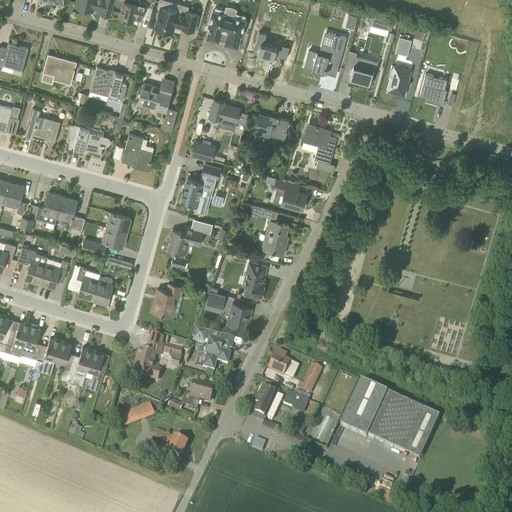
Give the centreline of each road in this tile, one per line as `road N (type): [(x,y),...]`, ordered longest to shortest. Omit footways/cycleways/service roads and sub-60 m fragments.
road 1 (unclassified): [(180,511),(372,114)]
road 2 (residential): [(0,292),(121,330),(133,317),(162,200),(0,155)]
road 3 (tertiary): [(372,114),(0,11)]
road 4 (tertiary): [(511,152),(372,114)]
road 5 (track): [(479,11),(489,33),(479,142)]
